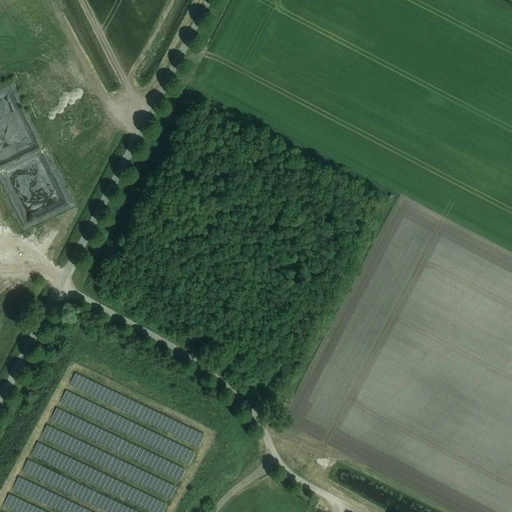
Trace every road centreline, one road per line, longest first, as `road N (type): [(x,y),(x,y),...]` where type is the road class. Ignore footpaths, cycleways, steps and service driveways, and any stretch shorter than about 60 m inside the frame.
road 1 (unclassified): [(61,283),(208,0)]
road 2 (unclassified): [(275,462),(250,408),(205,367),(61,283)]
road 3 (track): [(53,0),(101,94),(141,129)]
road 4 (unclassified): [(0,402),(61,283)]
road 5 (track): [(80,0),(128,94),(125,119)]
